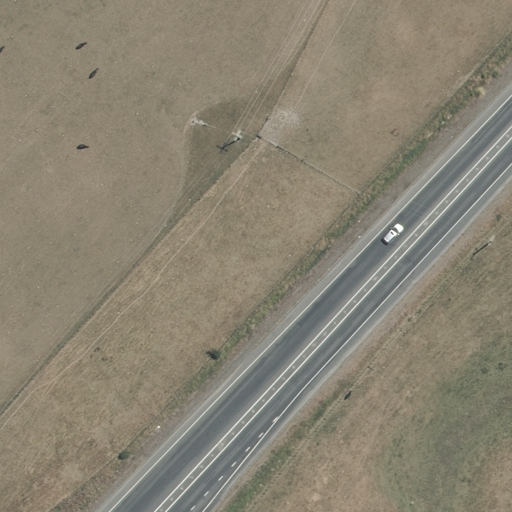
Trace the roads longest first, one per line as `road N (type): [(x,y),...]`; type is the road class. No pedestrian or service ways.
road 1 (trunk): [(148,494),(511,112)]
road 2 (trunk): [(511,149),(249,434)]
